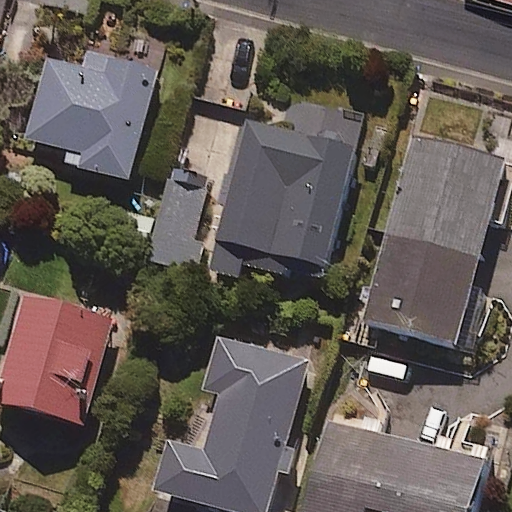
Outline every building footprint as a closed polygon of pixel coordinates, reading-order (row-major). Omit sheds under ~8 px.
[(94,77),(55,67),(32,152),(94,169),(90,183),(138,196),(167,87),(97,68),(94,77)] [(251,130),(213,284),(266,297),(270,279),(334,295),(365,165),(358,163),(361,151),(320,141),(319,147),(251,130)] [(511,190),(511,173),(421,149),(370,340),(478,369),(493,315),(480,311),(511,190)] [(154,272),(205,285),(213,250),(202,248),(213,202),(173,192),(154,272)] [(117,335),(28,313),(1,424),(90,445),(117,335)] [(286,511),(319,374),(224,352),(211,409),(223,411),(211,464),(179,456),(165,511),(286,511)] [(445,467),(335,440),(317,511),(489,511),(501,464),(449,451),(445,467)]
